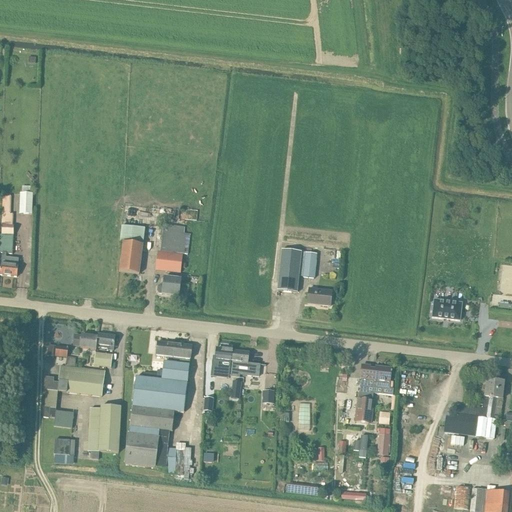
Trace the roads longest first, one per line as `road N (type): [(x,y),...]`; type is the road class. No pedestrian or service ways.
road 1 (unclassified): [(0,301),(511,363)]
road 2 (track): [(55,511),(37,463),(41,306)]
